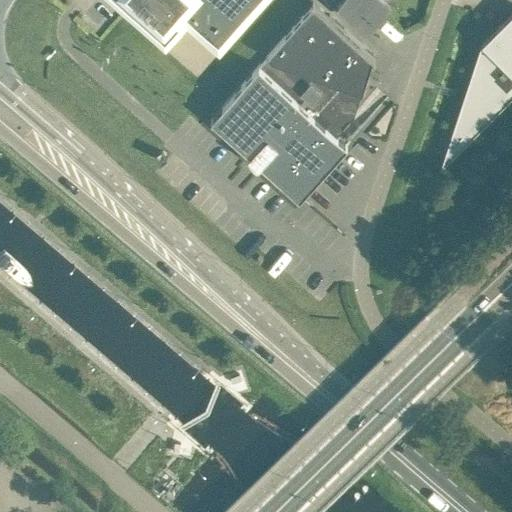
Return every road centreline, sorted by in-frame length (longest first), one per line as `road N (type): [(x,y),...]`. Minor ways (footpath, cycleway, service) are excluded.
road 1 (primary): [(462,511),(67,164)]
road 2 (unclassified): [(511,448),(389,335),(367,296),(367,226),(442,0)]
road 3 (secondary): [(278,511),(511,285)]
road 4 (tertiary): [(151,511),(0,381)]
